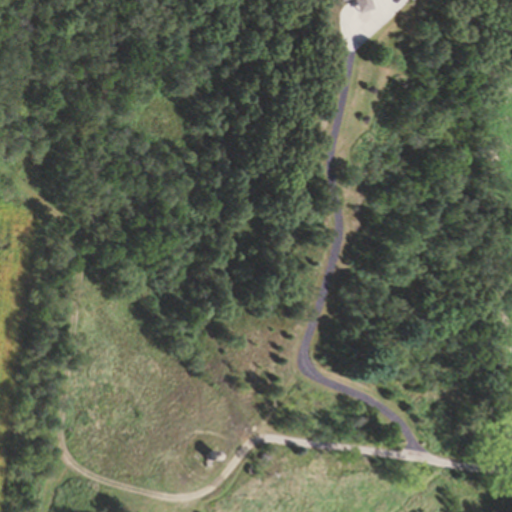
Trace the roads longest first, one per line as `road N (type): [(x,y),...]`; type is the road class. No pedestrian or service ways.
road 1 (track): [(59,446),(119,0)]
road 2 (track): [(422,460),(269,438),(237,453),(213,489),(180,503),(75,471),(59,446)]
